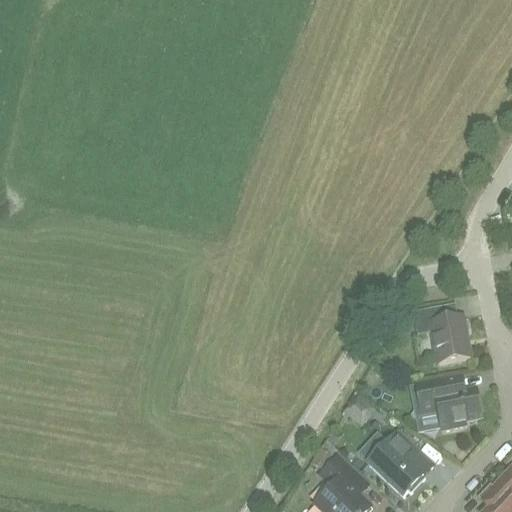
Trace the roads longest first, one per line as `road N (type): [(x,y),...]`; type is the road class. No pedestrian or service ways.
road 1 (residential): [(254,511),(399,289),(480,264)]
road 2 (residential): [(441,511),(511,424),(497,346)]
